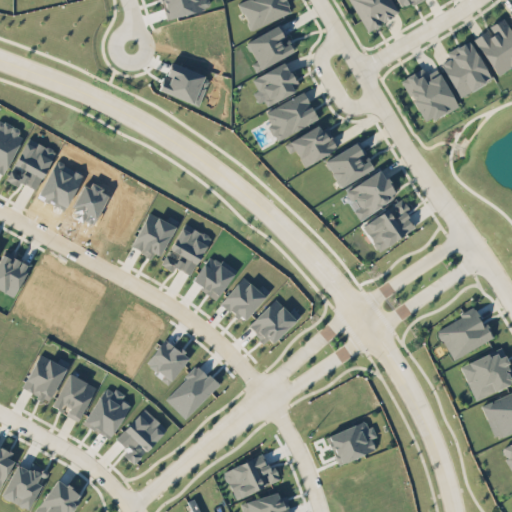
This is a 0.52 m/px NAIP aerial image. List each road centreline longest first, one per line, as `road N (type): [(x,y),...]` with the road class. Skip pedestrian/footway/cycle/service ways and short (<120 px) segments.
road 1 (tertiary): [(454,511),(407,386),(280,217),(131,114),(0,57)]
road 2 (residential): [(0,208),(155,294),(225,345),(297,443),(321,511)]
road 3 (residential): [(319,0),(415,161),(511,301)]
road 4 (residential): [(477,242),(449,243),(352,306),(266,393)]
road 5 (residential): [(266,393),(303,378),(470,265),(477,242)]
road 6 (residential): [(130,505),(266,393)]
road 7 (residential): [(0,408),(80,453),(132,511)]
road 8 (residential): [(359,67),(472,0)]
